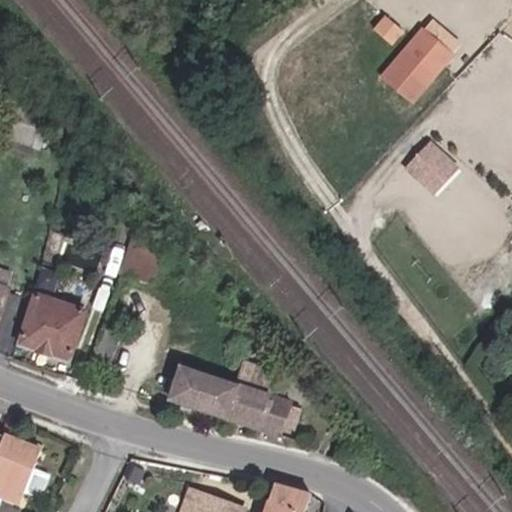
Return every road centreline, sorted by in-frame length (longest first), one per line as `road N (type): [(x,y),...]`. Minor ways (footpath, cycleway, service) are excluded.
road 1 (tertiary): [(384,511),(362,488),(119,430)]
road 2 (unclassified): [(347,212),(511,406)]
road 3 (unclassified): [(236,77),(347,212)]
road 4 (tertiary): [(119,430),(0,388)]
